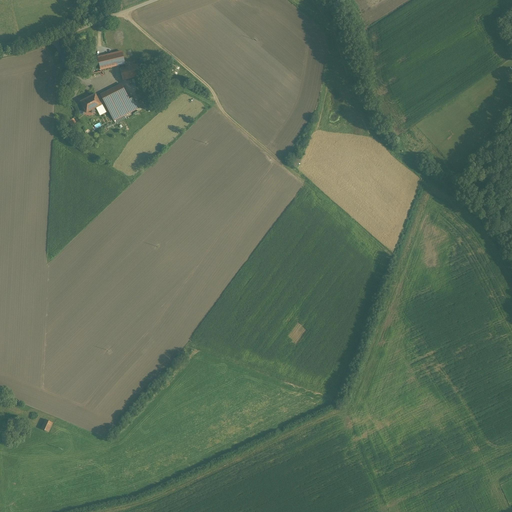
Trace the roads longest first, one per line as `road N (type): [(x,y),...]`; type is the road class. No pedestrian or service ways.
road 1 (track): [(120,13),(283,162)]
road 2 (unclassified): [(155,0),(0,55)]
